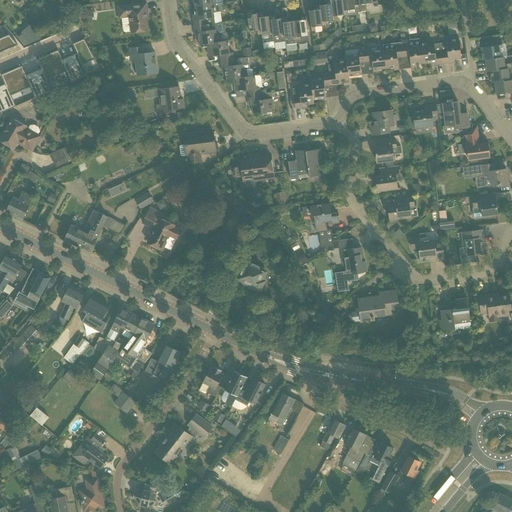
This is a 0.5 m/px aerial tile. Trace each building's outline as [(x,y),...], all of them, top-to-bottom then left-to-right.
[(334,20),(331,0),(329,0),(326,1),(326,4),(320,5),(323,25),(326,25),(325,21),(334,20)] [(345,15),(342,0),(331,0),(334,20),(337,19),(336,16),(344,15),(345,15)] [(355,9),(354,0),(342,0),(345,15),(344,15),(344,17),(350,16),(350,22),(356,21),(354,10),(355,9)] [(366,4),(365,0),(354,0),(355,9),(359,9),(359,5),(366,4)] [(131,32),(148,30),(146,14),(148,14),(147,3),(117,7),(119,18),(129,17),(131,32)] [(216,11),(215,4),(195,7),(196,17),(193,18),(194,26),(207,24),(215,23),(214,17),(213,12),(216,11)] [(323,25),(320,5),(315,6),(316,10),(309,11),(312,31),(315,31),(315,26),(323,25)] [(92,21),(94,11),(85,10),(85,13),(84,19),(84,20),(92,21)] [(258,34),(261,34),(259,14),(252,14),(252,10),(247,11),(249,31),(257,30),(258,34)] [(274,41),(274,36),(273,36),(271,16),(264,17),(263,13),(259,14),(261,34),(262,34),(263,42),(274,41)] [(275,15),(271,16),(273,36),(274,36),(274,41),(274,43),(285,41),(285,39),(283,18),(276,19),(275,15)] [(301,20),(295,21),(297,41),(296,41),(297,44),(309,42),(308,36),(305,15),(300,16),(301,20)] [(297,41),(295,21),(288,22),(287,18),(283,18),(285,39),(285,41),(285,45),(297,44),(296,41),(297,41)] [(198,35),(200,44),(228,41),(228,40),(227,40),(227,33),(219,34),(219,33),(216,34),(215,23),(207,24),(194,26),(195,35),(198,35)] [(376,23),(369,24),(370,32),(378,31),(376,23)] [(23,35),(31,43),(41,39),(30,25),(21,32),(23,35)] [(0,52),(17,45),(9,35),(0,38),(0,52)] [(408,44),(402,45),(403,58),(410,57),(411,68),(416,67),(416,64),(424,63),(421,43),(420,38),(407,40),(408,44)] [(451,42),(440,43),(443,64),(452,63),(451,60),(461,58),(459,38),(450,39),(451,42)] [(70,57),(80,79),(88,75),(84,65),(96,60),(85,39),(73,44),(77,54),(70,57)] [(483,60),(486,60),(500,58),(500,57),(499,46),(502,46),(501,39),(489,40),(490,46),(481,48),(483,60)] [(229,53),(228,41),(200,44),(200,45),(207,44),(209,57),(220,55),(221,61),(234,59),(233,52),(229,53)] [(403,58),(402,45),(401,42),(383,44),(384,51),(386,68),(393,67),(394,70),(399,70),(398,59),(403,58)] [(429,42),(421,43),(424,63),(433,62),(434,65),(443,64),(440,43),(429,45),(429,42)] [(157,73),(155,52),(143,54),(142,47),(130,49),(132,63),(135,63),(136,76),(157,73)] [(377,52),(376,48),(370,49),(366,49),(364,50),(366,62),(372,61),(373,73),(379,72),(378,69),(386,68),(384,51),(377,52)] [(58,50),(48,55),(58,76),(66,72),(71,83),(80,79),(70,57),(63,60),(58,50)] [(346,55),(346,60),(347,60),(349,80),(349,76),(361,75),(360,63),(366,62),(364,50),(358,50),(358,54),(346,55)] [(34,72),(44,95),(53,91),(48,80),(58,76),(48,55),(37,59),(41,69),(34,72)] [(225,69),(226,79),(253,75),(252,70),(250,69),(248,57),(234,59),(221,61),(222,70),(225,69)] [(505,69),(511,67),(511,63),(504,65),(503,57),(500,57),(500,58),(486,60),(487,72),(490,71),(505,69)] [(339,81),(349,80),(347,60),(346,60),(338,61),(339,64),(328,65),(329,73),(331,86),(339,84),(339,81)] [(35,98),(44,95),(34,72),(25,76),(21,66),(12,70),(21,92),(30,88),(35,98)] [(492,83),(495,83),(509,81),(509,80),(508,73),(511,72),(511,67),(505,69),(490,71),(492,83)] [(0,86),(0,92),(8,110),(16,106),(12,96),(21,92),(12,70),(1,75),(5,84),(0,86)] [(283,71),(276,72),(279,88),(286,87),(283,71)] [(311,79),(314,104),(314,100),(326,98),(325,86),(331,86),(329,73),(322,74),(323,78),(311,79)] [(247,90),(248,96),(272,93),(272,92),(266,93),(266,90),(260,91),(260,87),(262,87),(261,75),(255,76),(255,75),(253,75),(226,79),(227,80),(234,79),(235,91),(247,90)] [(293,97),(295,109),(304,108),(304,105),(314,104),(311,79),(310,79),(310,78),(303,79),(302,80),(302,84),(303,84),(303,88),(293,89),(294,97),(293,97)] [(511,79),(509,80),(509,81),(495,83),(496,95),(511,92),(511,79)] [(157,114),(175,112),(175,110),(184,108),(183,99),(180,99),(179,86),(158,89),(160,105),(156,105),(157,114)] [(253,114),(274,112),(272,93),(248,96),(249,104),(252,104),(253,114)] [(33,108),(40,112),(44,106),(45,106),(47,102),(40,97),(37,101),(33,108)] [(469,127),(467,113),(460,114),(458,102),(443,104),(446,126),(454,125),(454,130),(469,127)] [(438,119),(436,104),(424,106),(425,110),(413,112),(414,117),(415,127),(415,128),(433,126),(432,120),(438,119)] [(371,126),(372,135),(390,133),(389,126),(394,125),(392,110),(373,113),(374,125),(371,126)] [(32,151),(35,145),(40,136),(38,135),(40,131),(38,127),(34,125),(30,125),(28,129),(26,128),(26,127),(12,118),(0,139),(0,140),(14,149),(17,143),(26,148),(32,151)] [(466,135),(467,143),(458,145),(459,154),(467,153),(468,161),(481,159),(488,158),(490,158),(488,143),(478,144),(477,140),(478,139),(477,127),(466,135)] [(215,152),(213,131),(184,134),(186,145),(180,146),(181,156),(188,155),(189,163),(201,162),(200,154),(215,152)] [(395,139),(379,141),(380,147),(375,148),(376,148),(377,154),(376,154),(377,163),(382,162),(389,161),(394,161),(393,154),(402,153),(401,146),(396,147),(395,139)] [(129,145),(123,151),(129,156),(134,150),(129,145)] [(69,162),(63,149),(50,154),(56,168),(69,162)] [(306,150),(296,151),(297,160),(288,161),(290,180),(298,179),(298,175),(309,174),(309,177),(323,175),(321,160),(323,160),(321,149),(306,151),(306,150)] [(435,156),(431,150),(427,154),(431,159),(435,156)] [(273,178),(271,158),(268,158),(268,155),(260,156),(261,158),(241,160),(241,165),(234,166),(233,169),(234,176),(236,178),(243,177),(262,174),(263,179),(273,178)] [(78,166),(81,172),(87,169),(84,163),(78,166)] [(499,188),(509,186),(507,173),(506,173),(506,169),(495,170),(494,163),(489,164),(481,165),(463,167),(464,176),(478,174),(480,188),(498,185),(499,188)] [(22,166),(18,173),(26,177),(30,170),(22,166)] [(383,168),(379,169),(380,176),(376,176),(378,191),(397,189),(395,174),(398,174),(397,166),(390,167),(383,168)] [(31,171),(28,177),(35,182),(39,175),(31,171)] [(112,197),(127,190),(123,182),(108,189),(112,197)] [(6,212),(23,220),(30,205),(34,196),(22,191),(18,200),(13,197),(6,212)] [(275,206),(288,203),(285,191),(273,194),(275,206)] [(154,202),(148,192),(135,200),(141,209),(154,202)] [(51,193),(47,201),(54,204),(58,196),(51,193)] [(388,205),(390,220),(410,217),(409,207),(414,206),(412,194),(395,196),(396,204),(388,205)] [(488,201),(487,194),(472,196),(473,209),(475,209),(481,208),(482,216),(482,217),(498,215),(496,200),(488,201)] [(157,202),(161,208),(166,204),(162,198),(157,202)] [(254,212),(261,208),(260,204),(255,205),(254,203),(250,205),(254,212)] [(333,241),(341,240),(340,233),(332,234),(331,230),(331,229),(327,230),(326,224),(339,223),(338,215),(332,216),(330,204),(310,206),(311,216),(314,216),(316,232),(319,231),(321,247),(325,247),(333,246),(333,241)] [(162,250),(164,247),(170,250),(175,238),(177,239),(181,230),(173,227),(174,225),(155,216),(157,212),(150,208),(143,223),(155,229),(148,243),(162,250)] [(89,252),(90,253),(103,225),(109,228),(113,219),(94,210),(92,214),(97,217),(82,248),(90,252),(89,252)] [(446,210),(439,210),(440,220),(447,219),(446,210)] [(65,240),(82,248),(97,217),(92,214),(85,228),(90,231),(89,234),(71,225),(64,240),(65,240)] [(281,218),(280,215),(277,214),(274,215),(273,218),(274,221),(276,222),(279,221),(281,218)] [(226,245),(241,239),(237,230),(250,225),(247,219),(240,222),(241,223),(235,225),(234,225),(226,228),(222,230),(220,230),(226,245)] [(395,240),(403,234),(400,229),(392,234),(395,240)] [(466,247),(467,256),(483,254),(482,242),(484,242),(482,230),(464,232),(465,240),(462,240),(463,248),(466,247)] [(434,260),(444,259),(442,242),(435,243),(434,239),(421,241),(421,238),(411,240),(412,249),(419,248),(420,259),(433,257),(434,260)] [(333,246),(325,247),(326,251),(334,250),(334,249),(346,247),(346,246),(341,247),(340,241),(345,240),(345,239),(341,240),(333,241),(333,246)] [(263,289),(266,287),(266,284),(263,281),(267,273),(265,272),(265,271),(264,271),(268,262),(262,259),(263,256),(269,254),(271,248),(264,245),(260,247),(251,242),(247,250),(250,251),(237,279),(257,289),(257,287),(260,289),(263,289)] [(356,273),(367,272),(365,261),(363,261),(361,248),(346,250),(347,257),(345,258),(347,273),(356,272),(356,273)] [(22,282),(27,272),(21,269),(23,264),(6,254),(0,266),(0,269),(2,271),(0,274),(0,291),(2,293),(12,276),(22,282)] [(301,265),(308,261),(303,254),(297,257),(301,265)] [(454,258),(444,259),(445,267),(455,265),(454,258)] [(26,281),(20,293),(19,293),(14,302),(26,308),(28,306),(34,310),(51,277),(40,272),(33,285),(26,281)] [(77,309),(84,294),(69,286),(62,301),(66,303),(59,317),(60,317),(67,320),(68,320),(74,307),(77,309)] [(380,296),(366,298),(365,296),(354,298),(356,311),(352,312),(348,315),(349,320),(354,322),(360,321),(360,322),(362,322),(371,321),(375,321),(374,317),(386,316),(386,313),(402,310),(401,301),(398,301),(396,291),(380,293),(380,296)] [(511,319),(511,306),(510,307),(509,295),(492,298),(491,295),(479,296),(481,314),(489,313),(489,318),(488,318),(489,323),(499,321),(498,317),(510,316),(511,319)] [(101,321),(109,308),(91,297),(83,311),(92,316),(87,325),(84,330),(93,335),(101,321)] [(440,310),(441,314),(442,320),(439,321),(441,332),(471,327),(467,298),(455,299),(456,308),(440,310)] [(0,306),(0,316),(1,318),(13,305),(6,299),(0,306)] [(121,328),(124,329),(133,314),(121,308),(113,324),(107,336),(114,341),(121,328)] [(133,314),(124,329),(134,334),(133,334),(134,334),(142,319),(133,314)] [(64,326),(67,320),(60,317),(57,323),(64,326)] [(133,334),(130,339),(123,349),(120,353),(115,359),(131,369),(134,371),(130,376),(133,378),(144,362),(139,358),(135,356),(146,340),(154,325),(142,319),(134,334),(133,334)] [(13,344),(14,345),(12,347),(17,351),(18,349),(21,352),(39,332),(31,325),(13,344)] [(89,343),(79,336),(64,358),(72,364),(89,343)] [(115,359),(120,353),(109,346),(103,354),(113,362),(115,359)] [(179,366),(184,359),(183,354),(167,346),(159,362),(151,358),(145,371),(153,375),(159,378),(158,379),(158,380),(165,366),(172,369),(174,364),(179,366)] [(8,361),(14,354),(7,348),(0,355),(8,361)] [(113,362),(103,354),(98,362),(97,363),(108,370),(108,369),(113,362)] [(218,385),(223,375),(220,373),(221,371),(215,367),(213,370),(210,368),(207,375),(206,375),(203,380),(204,381),(199,391),(206,394),(206,392),(216,397),(221,387),(218,385)] [(70,369),(64,376),(71,381),(76,374),(70,369)] [(225,403),(232,406),(235,400),(244,382),(244,383),(247,377),(244,376),(244,373),(240,371),(238,372),(235,371),(225,390),(230,393),(225,403)] [(235,400),(247,406),(250,401),(255,404),(259,396),(261,396),(263,393),(262,391),(265,384),(253,378),(249,385),(244,383),(244,382),(235,400)] [(42,399),(44,393),(36,390),(34,396),(36,397),(42,399)] [(123,392),(119,398),(114,403),(127,413),(136,402),(123,392)] [(299,414),(304,405),(304,404),(282,393),(271,413),(269,419),(282,426),(285,420),(290,409),(299,414)] [(201,401),(200,402),(197,408),(206,413),(210,406),(201,401)] [(36,408),(30,404),(26,408),(32,413),(36,408)] [(217,412),(213,420),(222,424),(225,416),(217,412)] [(212,427),(196,415),(188,425),(190,427),(186,433),(175,424),(165,437),(167,439),(156,453),(170,463),(176,455),(178,456),(180,454),(182,452),(183,449),(181,448),(191,436),(190,436),(195,430),(204,437),(212,427)] [(339,439),(346,425),(334,419),(320,447),(327,450),(334,436),(339,439)] [(10,427),(1,420),(0,420),(0,427),(6,433),(10,427)] [(226,420),(222,426),(228,432),(233,425),(226,420)] [(24,424),(13,438),(20,444),(31,430),(24,424)] [(364,453),(366,454),(367,453),(375,440),(352,428),(344,444),(345,444),(351,447),(347,454),(342,464),(355,471),(364,453)] [(8,434),(0,444),(5,448),(13,438),(8,434)] [(104,440),(95,434),(91,439),(88,436),(73,456),(84,465),(86,463),(89,459),(91,461),(100,468),(108,457),(98,449),(100,446),(101,447),(105,442),(104,440)] [(281,454),(289,440),(280,435),(272,450),(281,454)] [(388,465),(393,456),(390,455),(393,449),(381,443),(374,458),(381,462),(372,480),(379,483),(383,475),(388,465)] [(47,446),(43,451),(47,455),(51,450),(47,446)] [(336,460),(341,450),(335,447),(330,457),(336,460)] [(3,452),(9,464),(13,472),(42,458),(38,450),(17,460),(11,448),(3,452)] [(373,456),(367,453),(366,454),(359,466),(365,469),(373,456)] [(404,480),(412,484),(414,478),(415,478),(418,471),(416,470),(420,463),(408,457),(401,472),(407,475),(404,480)] [(102,501),(98,478),(97,479),(96,472),(91,471),(93,479),(86,481),(88,489),(80,490),(83,507),(85,507),(86,511),(95,511),(95,509),(101,507),(100,502),(102,501)] [(386,491),(389,493),(398,477),(390,472),(378,492),(384,496),(386,491)] [(41,501),(39,493),(36,484),(30,486),(35,504),(41,501)] [(51,511),(68,511),(66,503),(74,501),(71,487),(58,489),(60,497),(49,499),(51,511)] [(157,493),(156,493),(144,490),(141,491),(140,489),(135,488),(133,499),(137,500),(140,505),(147,507),(148,507),(150,509),(149,509),(157,511),(159,502),(162,503),(174,496),(175,491),(162,488),(161,491),(157,493)] [(498,511),(499,511),(498,511),(510,511),(511,510),(511,500),(499,494),(492,508),(486,505),(482,511),(498,511)]
